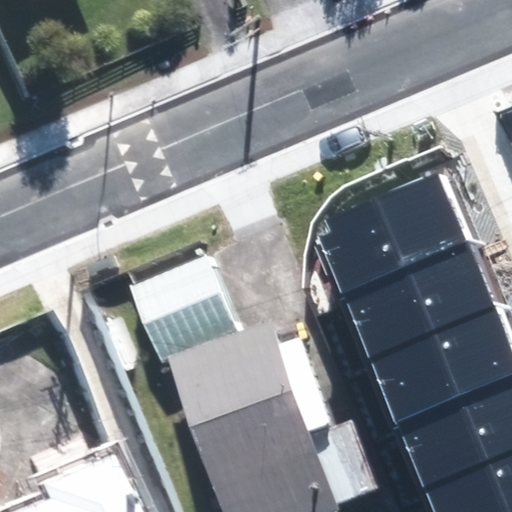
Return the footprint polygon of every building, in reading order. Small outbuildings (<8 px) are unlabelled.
[(321,234),(344,291),(480,235),(452,167),(325,220),(332,231),(321,234)] [(344,291),(372,359),(508,303),(480,235),(344,291)] [(144,282),(171,358),(190,352),(250,330),(223,254),(144,282)] [(372,359),(400,425),(511,380),(511,311),(508,303),(372,359)] [(250,330),(190,352),(246,511),(354,511),(397,497),(367,413),(353,418),(323,334),(298,342),(289,317),(250,330)] [(511,380),(400,425),(428,487),(511,453),(511,380)] [(41,496),(2,511),(140,511),(114,451),(36,485),(41,496)] [(511,511),(511,453),(428,487),(437,511),(511,511)]
